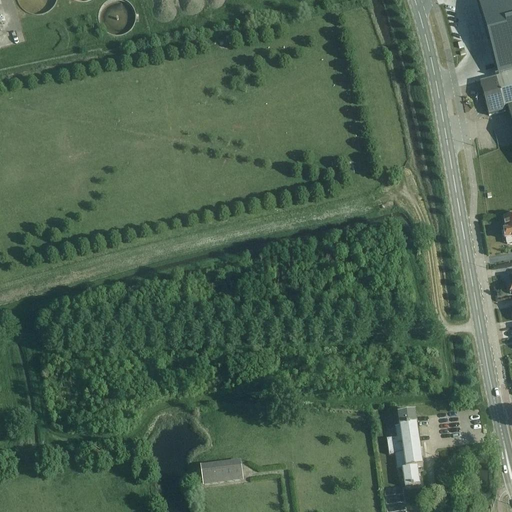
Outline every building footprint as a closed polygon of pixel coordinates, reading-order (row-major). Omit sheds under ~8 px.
[(511,0),(476,0),(498,78),(511,74),(511,0)] [(511,74),(498,78),(480,83),(484,99),(480,99),(481,103),(485,102),(489,117),(505,112),(504,108),(507,107),(511,124),(511,74)] [(401,203),(410,202),(408,194),(393,196),(394,200),(401,199),(401,203)] [(511,219),(503,221),(505,232),(504,233),(506,242),(507,242),(507,246),(511,244),(511,219)] [(397,473),(398,476),(417,474),(423,473),(420,451),(422,450),(421,445),(419,445),(416,420),(415,414),(397,417),(399,429),(395,429),(396,440),(386,442),(389,458),(394,457),(397,473)] [(202,468),(203,480),(233,476),(234,479),(242,478),(240,463),(202,468)] [(417,474),(398,476),(399,481),(403,480),(405,492),(407,492),(420,490),(417,474)]
